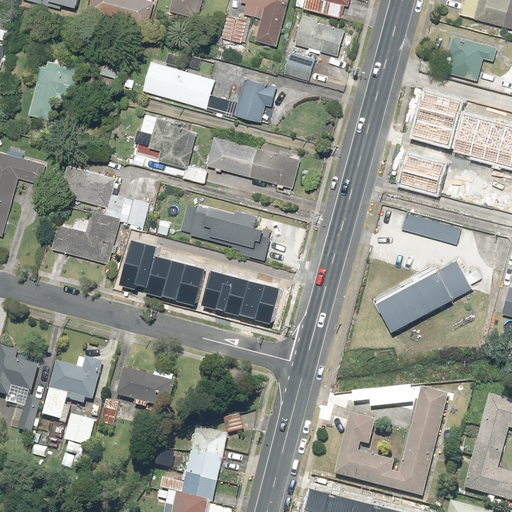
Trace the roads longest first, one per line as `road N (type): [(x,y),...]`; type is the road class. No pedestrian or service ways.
road 1 (secondary): [(302,364),(400,0)]
road 2 (residential): [(0,284),(302,364)]
road 3 (secondary): [(265,511),(302,364)]
